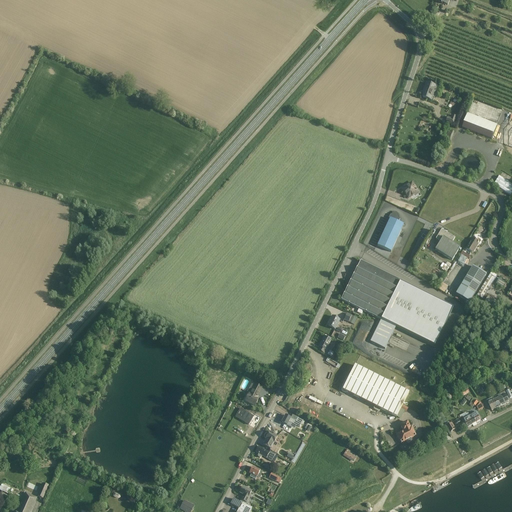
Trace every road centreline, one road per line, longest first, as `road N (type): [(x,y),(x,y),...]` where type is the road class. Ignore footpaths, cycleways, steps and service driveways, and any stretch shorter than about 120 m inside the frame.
road 1 (primary): [(0,410),(366,0)]
road 2 (tertiary): [(218,511),(363,224),(386,156)]
road 3 (unclassified): [(511,263),(493,236),(500,199),(386,156)]
road 4 (tertiary): [(386,156),(419,33),(386,0)]
